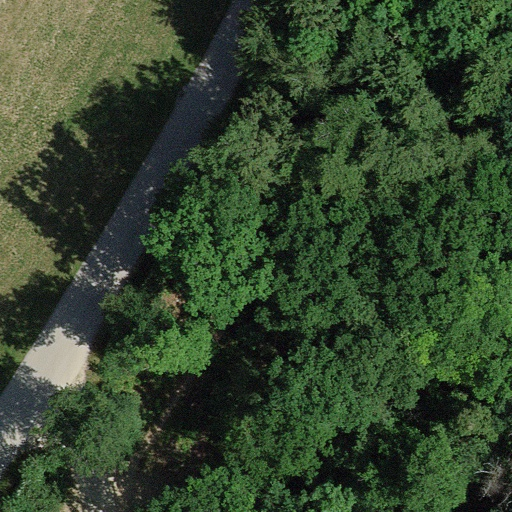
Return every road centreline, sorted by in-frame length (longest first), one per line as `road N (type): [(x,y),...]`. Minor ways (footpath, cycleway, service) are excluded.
road 1 (unclassified): [(256,0),(71,340),(0,441)]
road 2 (track): [(71,340),(116,511)]
